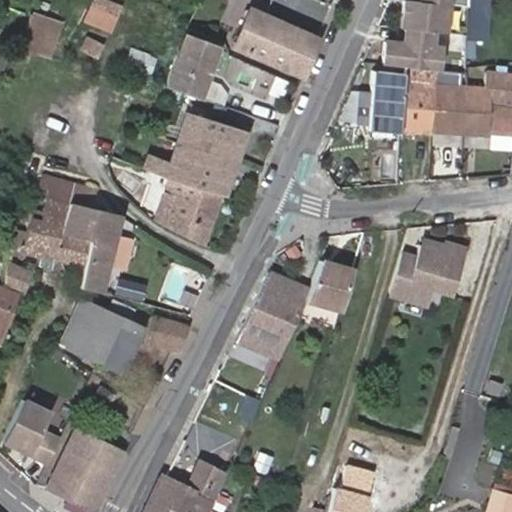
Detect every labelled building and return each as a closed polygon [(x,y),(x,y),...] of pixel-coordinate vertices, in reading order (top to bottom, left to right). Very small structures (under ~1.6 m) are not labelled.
[(114,8),(96,0),(94,0),(86,18),(105,26),(114,8)] [(385,40),(384,62),(440,69),(442,43),(433,42),(433,30),(442,30),(444,0),(401,0),(400,26),(404,26),(403,41),(385,40)] [(487,0),(474,0),(472,36),(486,37),(487,0)] [(235,44),(301,75),(318,38),(250,7),(235,44)] [(31,17),(19,51),(41,55),(50,22),(31,17)] [(41,55),(54,58),(63,24),(50,22),(41,55)] [(79,50),(99,60),(106,44),(87,35),(79,50)] [(187,36),(178,52),(167,83),(200,96),(218,48),(187,36)] [(155,64),(130,58),(127,71),(151,77),(155,64)] [(467,87),(464,133),(488,134),(489,114),(504,115),(505,105),(511,105),(511,74),(488,72),(486,88),(467,87)] [(434,131),(464,133),(467,87),(436,86),(436,96),(429,96),(430,83),(376,78),(374,91),(352,89),(350,120),(434,131)] [(170,178),(223,195),(246,132),(219,123),(222,115),(202,109),(199,116),(193,114),(182,145),(176,143),(170,162),(148,154),(143,167),(170,178)] [(89,240),(84,266),(80,288),(102,293),(109,266),(115,241),(116,235),(121,215),(93,208),(97,190),(47,178),(44,187),(49,188),(47,197),(69,203),(62,233),(89,240)] [(155,219),(206,244),(223,195),(170,178),(155,219)] [(35,211),(33,216),(22,250),(42,255),(39,263),(52,267),(54,258),(84,266),(89,240),(62,233),(69,203),(47,197),(42,212),(35,211)] [(417,253),(402,248),(387,295),(428,308),(434,289),(454,296),(470,247),(424,232),(417,253)] [(133,239),(116,235),(115,241),(109,266),(125,270),(133,239)] [(321,261),(305,298),(342,310),(353,269),(321,261)] [(28,270),(11,264),(12,292),(19,294),(28,270)] [(305,298),(308,290),(268,272),(234,340),(277,359),(305,298)] [(0,341),(1,342),(22,295),(19,294),(12,292),(0,287),(0,341)] [(82,298),(60,343),(121,371),(141,325),(82,298)] [(307,318),(335,322),(337,308),(309,304),(307,318)] [(148,341),(171,347),(178,348),(189,325),(154,317),(148,341)] [(99,385),(93,402),(110,409),(117,392),(99,385)] [(23,394),(1,443),(49,464),(62,435),(46,429),(55,408),(23,394)] [(450,455),(468,459),(475,435),(458,429),(450,455)] [(48,487),(95,509),(122,452),(76,430),(48,487)] [(255,456),(251,467),(269,473),(273,462),(255,456)] [(142,511),(207,511),(227,472),(201,459),(187,489),(160,476),(142,511)] [(354,463),(342,460),(338,472),(351,475),(354,463)] [(511,471),(504,469),(500,480),(511,482),(511,471)] [(342,485),(339,494),(355,499),(358,489),(342,485)] [(511,511),(511,492),(494,487),(487,511),(511,511)] [(332,493),(329,501),(326,511),(352,511),(355,499),(339,494),(332,493)]
